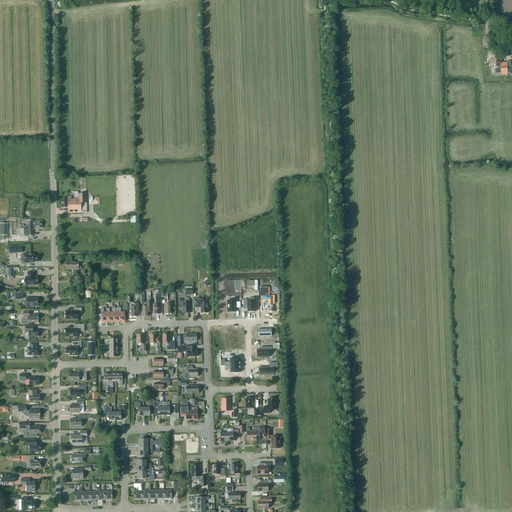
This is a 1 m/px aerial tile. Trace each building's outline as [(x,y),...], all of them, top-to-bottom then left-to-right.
[(501,73),(501,75),(507,75),(507,74),(511,74),(511,66),(507,66),(507,63),(500,63),(500,62),(502,62),(502,59),(493,59),(493,67),(497,67),(497,73),(501,73)] [(68,208),(68,213),(86,213),(86,194),(78,194),(78,199),(71,199),(71,197),(66,197),(66,199),(61,199),(61,208),(68,208)] [(19,229),(16,229),(17,236),(20,236),(28,236),(33,236),(33,229),(42,228),(42,221),(33,221),(29,221),(29,226),(24,226),(24,225),(19,225),(19,229)] [(0,223),(0,226),(0,236),(8,236),(8,223),(0,223)] [(34,263),(34,262),(37,262),(37,256),(34,256),(34,253),(24,254),(24,263),(34,263)] [(78,261),(66,262),(66,269),(71,269),(74,269),(74,270),(78,270),(81,270),(81,261),(78,261)] [(28,277),(25,277),(25,285),(38,285),(38,277),(34,277),(34,272),(28,272),(28,277)] [(266,287),(260,288),(260,297),(263,297),(263,300),(263,302),(263,303),(263,309),(268,309),(268,311),(273,311),(273,305),(274,305),(273,296),(267,296),(266,287)] [(31,297),(26,298),(26,307),(33,307),(33,306),(38,306),(38,298),(31,298),(31,297)] [(162,306),(162,304),(162,297),(156,297),(156,304),(154,304),(154,313),(160,313),(160,306),(162,306)] [(194,299),(194,307),(201,307),(201,313),(207,312),(207,307),(208,307),(208,298),(194,299)] [(182,308),(182,313),(189,313),(189,307),(190,307),(190,302),(189,302),(189,299),(179,299),(179,308),(182,308)] [(255,299),(243,300),(243,309),(247,309),(247,312),(255,311),(255,299)] [(235,312),(235,308),(236,308),(236,309),(240,308),(240,302),(235,302),(235,301),(227,301),(227,312),(235,312)] [(139,303),(134,303),(134,307),(131,307),(131,316),(136,316),(136,313),(139,313),(139,303)] [(65,311),(65,319),(78,319),(78,311),(81,311),(81,308),(74,308),(74,311),(65,311)] [(38,323),(38,314),(29,314),(29,311),(23,311),(23,317),(21,320),(21,324),(28,324),(28,322),(34,322),(34,323),(38,323)] [(65,329),(65,336),(78,336),(78,332),(84,332),(84,325),(74,325),(74,329),(65,329)] [(31,327),(25,327),(25,332),(29,332),(29,337),(39,336),(38,330),(35,330),(35,327),(31,327)] [(157,337),(157,334),(150,334),(150,337),(148,337),(148,343),(157,343),(157,347),(160,347),(160,341),(160,337),(157,337)] [(163,343),(166,342),(167,350),(174,350),(174,341),(170,341),(170,334),(163,334),(163,343)] [(227,349),(232,349),(232,345),(239,345),(239,342),(239,339),(229,340),(226,340),(227,349)] [(39,355),(39,351),(37,351),(37,347),(36,347),(36,343),(30,343),(30,348),(28,348),(28,355),(34,355),(34,356),(39,355)] [(179,352),(187,351),(188,356),(197,356),(197,349),(187,350),(185,350),(185,346),(179,347),(179,352)] [(261,350),(257,350),(257,357),(269,357),(268,352),(271,352),(271,346),(261,347),(261,350)] [(66,353),(70,353),(70,355),(78,355),(77,347),(72,347),(65,347),(66,353)] [(274,369),(277,369),(277,362),(269,363),(269,367),(259,367),(259,375),(274,374),(274,369)] [(189,373),(189,377),(198,376),(197,369),(192,369),(192,366),(186,366),(186,373),(189,373)] [(30,380),(30,385),(40,385),(40,377),(34,378),(34,377),(27,377),(27,374),(20,374),(20,380),(30,380)] [(163,386),(170,386),(170,380),(161,380),(161,383),(154,383),(154,389),(163,389),(163,386)] [(85,392),(85,386),(79,387),(79,390),(70,390),(70,398),(80,397),(80,392),(85,392)] [(34,402),(40,401),(40,395),(37,395),(37,390),(29,390),(29,395),(30,395),(30,403),(34,403),(34,402)] [(222,403),(222,411),(230,410),(230,403),(229,403),(229,398),(223,399),(223,403),(222,403)] [(264,406),(264,413),(270,413),(270,409),(276,409),(276,403),(276,398),(272,398),(272,399),(268,399),(268,406),(264,406)] [(144,415),(144,408),(140,408),(140,402),(138,402),(138,401),(134,401),(134,408),(138,408),(138,416),(144,415)] [(164,415),(163,402),(160,402),(158,402),(158,401),(154,401),(154,407),(157,407),(158,415),(164,415)] [(76,402),(76,405),(70,405),(70,412),(79,412),(79,406),(83,406),(83,402),(76,402)] [(187,404),(181,404),(181,414),(186,414),(186,420),(192,420),(191,410),(188,410),(187,404)] [(115,420),(115,412),(111,412),(111,407),(109,407),(109,405),(105,405),(105,413),(109,413),(109,420),(115,420)] [(71,419),(71,427),(81,427),(81,419),(85,419),(89,419),(89,416),(85,416),(78,416),(78,419),(71,419)] [(40,433),(40,426),(35,427),(34,426),(29,426),(29,423),(19,423),(19,428),(26,428),(27,430),(29,430),(29,434),(31,434),(31,437),(38,437),(37,434),(40,433)] [(253,427),(253,431),(254,440),(260,440),(260,435),(265,435),(264,427),(253,427)] [(233,432),(227,432),(227,441),(233,441),(233,436),(237,436),(236,429),(233,429),(233,432)] [(227,441),(227,432),(221,432),(221,430),(217,430),(217,436),(221,436),(221,441),(227,441)] [(82,437),(87,437),(87,431),(80,431),(80,435),(71,435),(71,444),(82,444),(82,437)] [(271,441),(272,441),(272,448),(280,448),(280,443),(281,443),(280,436),(271,437),(271,441)] [(30,446),(30,452),(41,451),(41,444),(33,444),(33,440),(26,440),(26,446),(30,446)] [(71,462),(78,462),(78,464),(83,464),(84,463),(84,459),(83,458),(82,458),(82,454),(71,454),(71,462)] [(30,461),(30,468),(41,468),(41,460),(34,461),(34,457),(26,457),(26,461),(30,461)] [(260,466),(257,466),(257,474),(268,473),(268,466),(270,466),(270,462),(260,463),(260,466)] [(227,470),(227,476),(234,476),(234,473),(238,473),(238,464),(230,464),(230,470),(227,470)] [(199,465),(192,466),(192,477),(197,476),(197,480),(200,480),(201,486),(206,486),(205,476),(199,476),(199,465)] [(225,476),(224,468),(219,468),(219,465),(212,465),(213,474),(219,474),(220,476),(225,476)] [(83,471),(91,471),(91,466),(85,466),(85,469),(83,470),(83,469),(78,469),(78,470),(71,470),(72,479),(83,479),(83,471)] [(0,479),(3,480),(3,481),(15,481),(15,473),(0,472),(0,479)] [(151,472),(138,472),(138,478),(146,478),(146,481),(155,481),(154,475),(151,475),(151,472)] [(26,484),(26,492),(35,492),(35,482),(30,482),(30,479),(21,479),(21,484),(26,484)] [(257,484),(258,491),(268,491),(268,484),(271,484),(271,479),(260,480),(260,484),(257,484)] [(228,493),(229,500),(232,499),(232,502),(233,502),(235,502),(236,501),(236,499),(240,499),(240,493),(236,493),(236,492),(228,493)] [(258,501),(258,508),(269,508),(269,501),(271,501),(271,497),(261,497),(261,501),(258,501)] [(22,498),(22,511),(26,511),(26,510),(35,510),(35,501),(29,501),(29,498),(22,498)]
